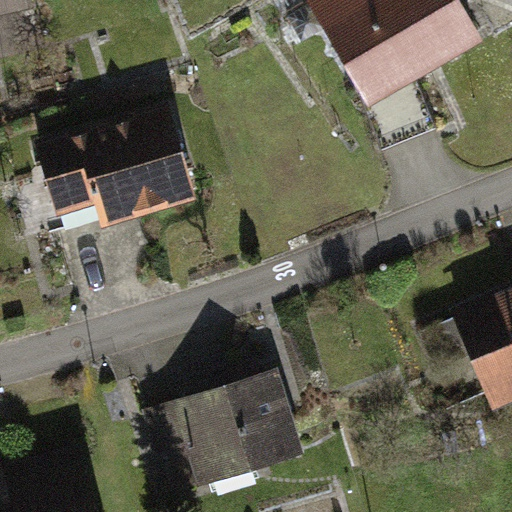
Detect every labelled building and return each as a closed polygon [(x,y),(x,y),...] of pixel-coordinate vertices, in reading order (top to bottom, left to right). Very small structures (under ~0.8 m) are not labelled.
[(0,0),(0,19),(17,17),(13,0),(0,0)] [(356,0),(298,0),(366,112),(475,47),(446,0),(364,0),(358,4),(356,0)] [(157,109),(26,148),(49,223),(85,212),(92,233),(186,205),(157,109)] [(511,267),(445,301),(490,389),(511,377),(511,267)] [(277,369),(147,409),(162,457),(193,448),(202,479),(301,449),(277,369)] [(0,511),(92,511),(72,436),(0,455),(0,511)]
